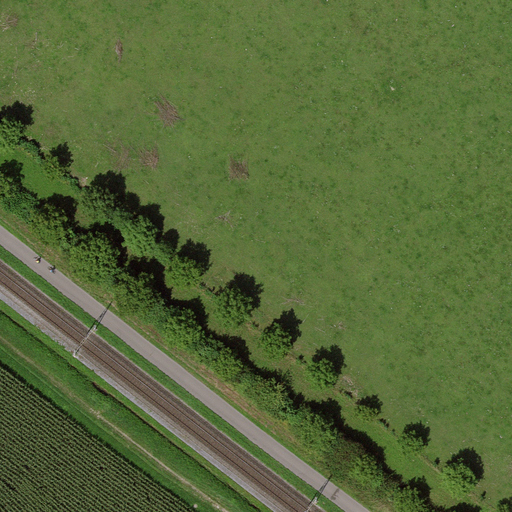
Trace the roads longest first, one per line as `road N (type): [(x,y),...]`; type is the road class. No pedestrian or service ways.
road 1 (unclassified): [(0,235),(358,511)]
road 2 (track): [(236,511),(0,334)]
